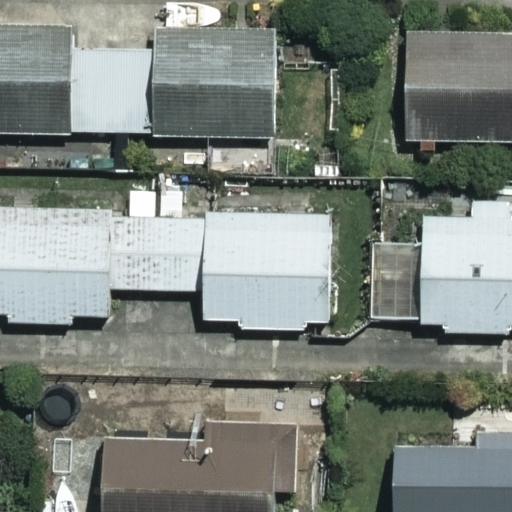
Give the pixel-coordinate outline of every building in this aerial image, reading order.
[(78,37),(0,37),(0,141),(280,140),(279,40),(158,40),(158,53),(78,53),(78,37)] [(511,41),(411,44),(413,151),(511,148),(511,41)] [(209,328),(244,330),(244,337),(305,340),(306,333),(329,334),(335,225),(187,218),(187,196),(162,196),(162,224),(114,224),(114,218),(0,218),(0,326),(14,326),(14,331),(114,326),(114,298),(210,303),(209,328)] [(511,212),(475,213),(475,226),(427,227),(430,338),(511,336),(511,212)] [(511,511),(511,423),(482,423),(482,453),(397,452),(396,511),(511,511)] [(304,511),(303,435),(212,437),(212,450),(103,452),(104,511),(304,511)]
